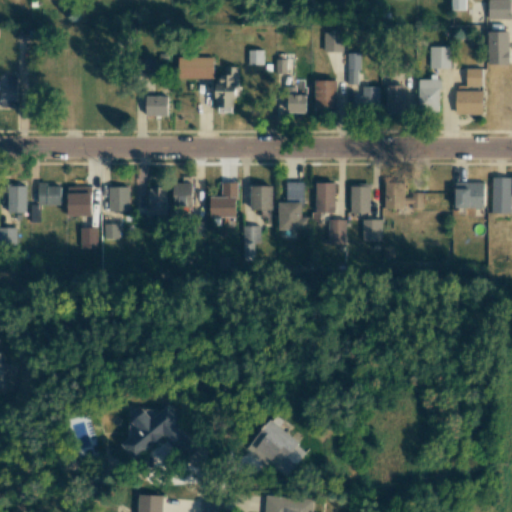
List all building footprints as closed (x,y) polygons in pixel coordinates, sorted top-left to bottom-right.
[(450,0),(450,10),(465,10),(464,0),(450,0)] [(509,0),(487,0),(487,19),(510,19),(509,0)] [(509,32),(487,31),(487,64),(508,65),(509,32)] [(323,52),(342,52),(342,32),(322,32),(323,52)] [(80,42),(63,42),(63,75),(80,75),(80,42)] [(450,47),(429,47),(429,68),(450,68),(450,47)] [(38,87),(57,87),(58,51),(39,50),(38,87)] [(248,64),(262,64),(262,50),(247,50),(248,64)] [(358,53),(347,53),(347,84),(358,84),(358,53)] [(212,57),(177,57),(178,79),(213,78),(212,57)] [(235,67),(225,67),(225,75),(216,75),(215,111),(235,112),(235,67)] [(465,86),(481,86),(481,68),(466,68),(465,86)] [(0,107),(17,107),(17,76),(0,76),(0,107)] [(417,80),(418,111),(440,111),(439,79),(417,80)] [(336,80),(314,80),(314,109),(335,109),(336,80)] [(128,108),(127,84),(115,84),(115,88),(106,88),(106,108),(128,108)] [(385,85),(386,113),(403,113),(403,85),(385,85)] [(378,87),(361,86),(361,95),(353,95),(353,109),(377,109),(378,87)] [(455,91),(455,114),(482,114),(481,91),(455,91)] [(286,113),(305,113),(306,95),(287,94),(286,113)] [(145,115),(166,116),(167,96),(145,96),(145,115)] [(510,213),(510,196),(511,196),(511,177),(491,177),(490,213),(510,213)] [(209,217),(235,217),(235,182),(220,182),(220,197),(209,197),(209,217)] [(302,182),(284,182),(285,201),(303,200),(302,182)] [(333,182),(314,182),(314,212),(333,213),(333,182)] [(454,207),(483,208),(483,182),(454,182),(454,207)] [(191,183),(172,183),(172,206),(191,206),(191,183)] [(60,205),(60,184),(37,185),(37,205),(60,205)] [(349,212),(369,213),(369,185),(349,184),(349,212)] [(6,186),(5,212),(25,213),(26,186),(6,186)] [(91,187),(67,186),(66,215),(91,216),(91,187)] [(128,186),(108,187),(108,212),(129,211),(128,186)] [(271,210),(272,186),(250,186),(249,210),(271,210)] [(383,208),(403,209),(404,186),(384,186),(383,208)] [(148,187),(147,215),(165,216),(166,188),(148,187)] [(277,230),(307,229),(307,217),(300,217),(300,202),(277,202),(277,230)] [(344,245),(344,219),(327,219),(326,245),(344,245)] [(380,241),(380,219),(361,219),(360,241),(380,241)] [(118,223),(103,224),(104,239),(118,238),(118,223)] [(258,225),(241,226),(241,260),(252,260),(252,243),(259,243),(258,225)] [(16,228),(0,227),(0,244),(16,245),(16,228)] [(80,248),(97,248),(97,227),(79,227),(80,248)] [(177,454),(191,442),(176,423),(180,419),(168,404),(150,419),(144,412),(131,423),(137,430),(120,444),(133,460),(154,442),(155,443),(163,436),(177,454)] [(283,478),(307,451),(281,428),(286,423),(275,414),(247,446),(283,478)] [(162,511),(163,496),(137,494),(136,511),(162,511)] [(312,511),(313,499),(265,495),(263,511),(312,511)]
